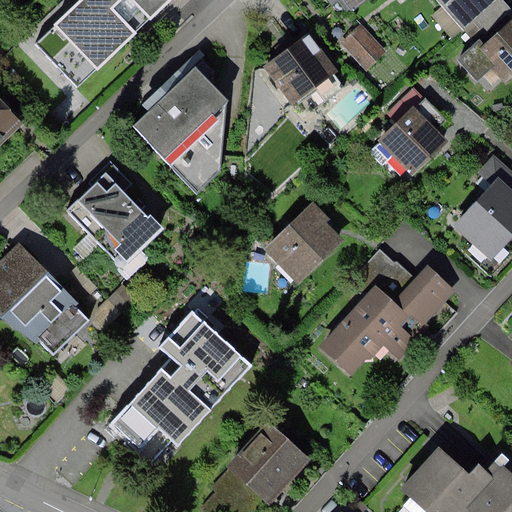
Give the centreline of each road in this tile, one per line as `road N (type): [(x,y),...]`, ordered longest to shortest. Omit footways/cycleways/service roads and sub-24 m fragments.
road 1 (residential): [(511,282),(296,511)]
road 2 (residential): [(224,0),(0,209)]
